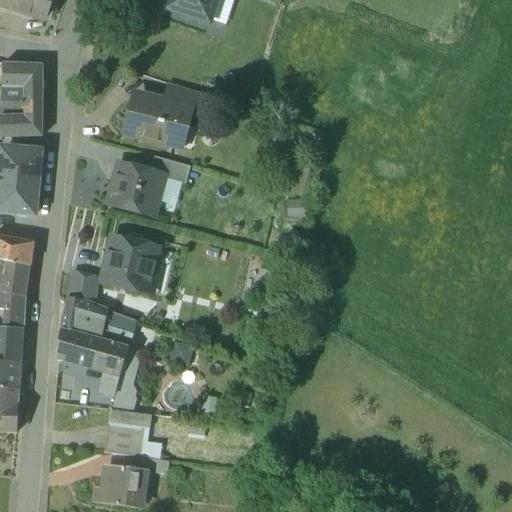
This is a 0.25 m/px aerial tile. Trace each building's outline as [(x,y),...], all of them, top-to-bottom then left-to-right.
[(52,0),(4,0),(3,6),(45,20),(52,0)] [(169,0),(166,11),(210,25),(211,21),(218,0),(169,0)] [(235,0),(218,0),(211,21),(227,26),(235,0)] [(42,66),(2,65),(2,88),(24,88),(24,117),(0,117),(0,121),(1,139),(2,139),(42,137),(42,66)] [(201,96),(168,85),(164,103),(189,109),(188,111),(197,113),(201,96)] [(24,88),(2,88),(2,92),(0,117),(24,117),(24,88)] [(154,100),(152,108),(135,103),(127,135),(173,147),(179,124),(185,125),(188,111),(189,109),(164,103),(154,100)] [(0,182),(37,185),(40,153),(0,152),(0,182)] [(190,168),(154,158),(150,175),(162,178),(162,179),(185,186),(190,168)] [(150,175),(119,166),(108,204),(152,216),(162,179),(162,178),(150,175)] [(0,213),(35,216),(37,185),(0,182),(0,213)] [(127,243),(112,240),(102,283),(148,294),(158,251),(143,247),(144,243),(141,238),(131,236),(127,239),(127,243)] [(33,245),(0,238),(0,267),(2,268),(0,276),(3,277),(4,272),(11,274),(13,264),(29,267),(33,245)] [(11,274),(4,272),(3,277),(0,276),(0,294),(24,300),(29,267),(13,264),(11,274)] [(98,280),(73,274),(69,300),(84,302),(92,306),(98,280)] [(24,300),(0,294),(0,310),(5,312),(3,329),(23,331),(25,300),(24,300)] [(84,302),(69,300),(62,331),(78,334),(80,321),(102,326),(103,326),(107,311),(92,306),(84,302)] [(135,322),(107,311),(103,326),(102,326),(100,340),(113,343),(128,348),(135,322)] [(3,329),(0,329),(0,362),(21,365),(22,351),(23,331),(3,329)] [(78,334),(62,331),(58,362),(74,363),(106,372),(113,343),(100,340),(78,334)] [(128,348),(113,343),(106,372),(121,376),(128,348)] [(138,351),(128,348),(112,412),(135,415),(139,400),(137,398),(138,392),(135,387),(143,358),(138,351)] [(0,362),(0,388),(19,392),(21,365),(0,362)] [(19,392),(0,388),(0,433),(17,434),(17,406),(19,392)] [(112,412),(110,411),(109,425),(144,429),(144,430),(149,431),(151,417),(135,415),(112,412)] [(144,429),(109,425),(104,454),(139,459),(144,430),(144,429)] [(140,472),(110,468),(107,490),(96,489),(94,504),(135,510),(140,472)]
